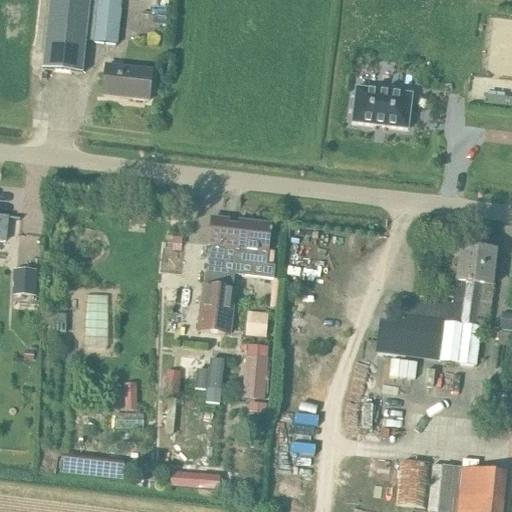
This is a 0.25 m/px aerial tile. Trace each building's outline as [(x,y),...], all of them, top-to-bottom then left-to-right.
[(49,0),(41,71),(82,75),(85,47),(85,41),(117,44),(117,37),(121,0),(49,0)] [(147,101),(150,71),(106,66),(103,97),(147,101)] [(352,122),(352,123),(406,130),(406,129),(410,101),(410,98),(356,90),(352,122)] [(132,212),(130,223),(147,225),(148,214),(132,212)] [(237,227),(227,226),(227,221),(209,219),(207,249),(209,248),(205,287),(202,287),(196,335),(231,336),(235,290),(232,290),(234,277),(273,281),(274,268),(266,267),(267,253),(270,225),(238,222),(237,227)] [(173,231),(172,243),(181,244),(182,232),(173,231)] [(379,343),(377,354),(403,357),(405,346),(440,351),(439,362),(475,366),(480,329),(476,326),(481,286),(491,287),(495,253),(459,248),(455,282),(454,282),(451,304),(400,298),(396,331),(390,330),(380,335),(379,343)] [(13,270),(12,296),(36,297),(37,272),(13,270)] [(511,328),(511,316),(501,315),(499,327),(511,328)] [(46,334),(65,335),(67,317),(47,316),(46,334)] [(264,402),(267,360),(245,359),(242,401),(264,402)] [(219,406),(223,363),(209,362),(208,373),(196,372),(194,391),(206,392),(205,405),(219,406)] [(178,397),(179,374),(162,373),(160,396),(178,397)] [(136,413),(135,385),(124,386),(125,413),(136,413)] [(249,404),(248,411),(266,413),(266,405),(249,404)] [(425,510),(429,467),(399,463),(394,507),(425,510)] [(501,511),(505,473),(433,466),(428,511),(501,511)] [(169,488),(198,490),(199,476),(170,474),(169,488)]
